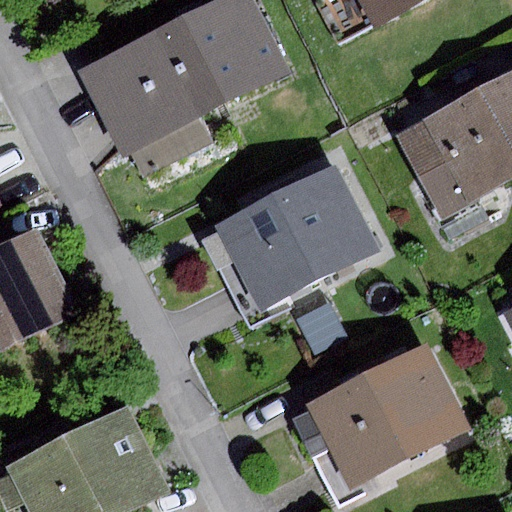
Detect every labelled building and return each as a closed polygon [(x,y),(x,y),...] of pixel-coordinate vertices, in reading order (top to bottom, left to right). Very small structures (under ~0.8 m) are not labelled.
[(292,69),(256,0),(218,0),(80,70),(123,155),(130,151),(199,118),(292,69)] [(324,0),(316,4),(338,47),(430,0),(324,0)] [(511,178),(511,74),(394,134),(436,217),(511,178)] [(0,134),(10,130),(0,109),(0,134)] [(212,145),(199,118),(130,151),(143,179),(212,145)] [(382,248),(337,162),(217,224),(262,310),(382,248)] [(0,249),(0,352),(78,313),(35,231),(0,249)] [(331,306),(297,324),(314,355),(348,337),(331,306)] [(348,485),(470,425),(430,345),(308,405),(348,485)] [(123,511),(170,490),(131,407),(3,467),(24,511),(123,511)]
